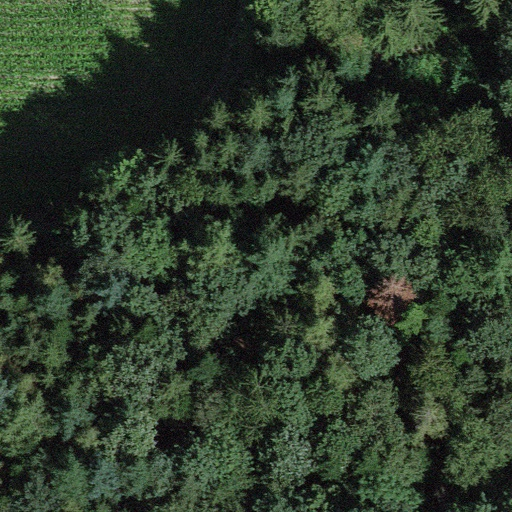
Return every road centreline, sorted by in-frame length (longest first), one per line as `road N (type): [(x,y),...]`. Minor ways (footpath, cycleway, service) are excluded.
road 1 (track): [(0,235),(217,109),(386,51),(511,25)]
road 2 (track): [(511,483),(386,511)]
